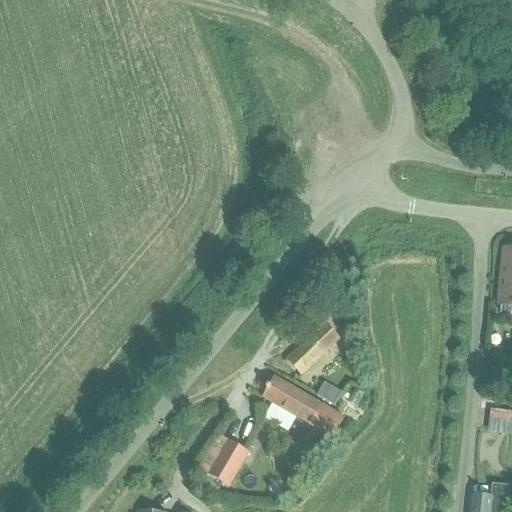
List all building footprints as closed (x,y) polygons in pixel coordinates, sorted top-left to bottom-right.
[(511,251),(503,250),(498,306),(511,307),(511,251)] [(303,347),(288,360),(301,375),(316,361),(339,340),(335,336),(319,319),(304,332),(311,340),(303,347)] [(504,370),(503,383),(510,383),(511,370),(504,370)] [(274,381),(264,399),(322,433),(334,440),(345,420),(333,413),(327,409),(317,404),(276,380),(274,381)] [(335,389),(328,403),(335,407),(342,394),(335,389)] [(485,407),(485,417),(508,418),(508,408),(485,407)] [(229,441),(209,476),(229,488),(250,453),(229,441)] [(217,499),(225,486),(208,476),(200,490),(217,499)] [(473,496),(471,511),(506,511),(509,487),(507,487),(492,486),(491,497),(477,496),(473,496)]
